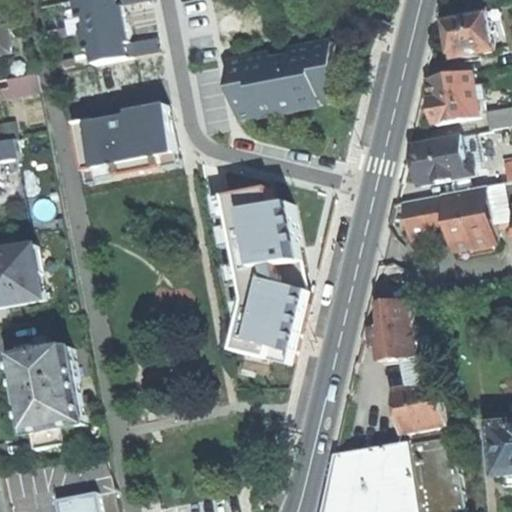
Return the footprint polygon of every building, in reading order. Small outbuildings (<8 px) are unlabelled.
[(126,0),(101,0),(83,3),(86,20),(93,19),(96,35),(132,28),(126,0)] [(502,11),(491,13),(495,32),(506,30),(502,11)] [(457,58),(498,50),(495,32),(491,13),(450,21),(453,40),(457,58)] [(0,58),(17,56),(10,16),(0,17),(0,58)] [(96,35),(89,36),(92,52),(102,51),(105,66),(138,60),(132,28),(96,35)] [(234,69),(246,122),(287,112),(286,108),(307,103),(308,108),(349,99),(337,46),(296,55),(298,64),(278,68),(276,59),(234,69)] [(441,125),(484,117),(482,102),(479,88),(476,73),(433,81),(437,105),(441,125)] [(6,82),(9,98),(42,92),(39,75),(6,82)] [(488,86),(479,88),(482,102),(490,100),(488,86)] [(199,148),(188,96),(86,117),(97,169),(199,148)] [(511,111),(492,115),(496,132),(511,128),(511,111)] [(423,167),(427,185),(481,174),(479,165),(473,166),(471,155),(468,137),(419,146),(423,167)] [(16,140),(0,143),(0,144),(5,172),(21,169),(16,140)] [(482,153),(471,155),(473,166),(479,165),(484,164),(482,153)] [(302,184),(240,192),(257,284),(248,321),(306,340),(323,279),(302,184)] [(483,191),(408,206),(412,224),(415,241),(433,238),(430,222),(451,218),(454,234),(458,255),(503,246),(498,222),(490,223),(483,191)] [(433,238),(454,234),(451,218),(430,222),(433,238)] [(436,249),(433,238),(415,241),(417,253),(436,249)] [(0,307),(48,301),(41,248),(0,253),(0,307)] [(386,365),(415,362),(420,361),(415,303),(379,306),(381,332),(374,333),(375,348),(385,347),(386,365)] [(25,404),(32,439),(39,437),(42,454),(74,448),(71,431),(92,427),(78,350),(17,361),(25,404)] [(417,377),(425,376),(444,372),(441,359),(420,361),(415,362),(417,377)] [(425,376),(428,389),(446,386),(444,372),(425,376)] [(409,436),(411,436),(454,428),(446,386),(428,389),(402,394),(409,436)] [(411,436),(413,447),(417,446),(456,440),(454,428),(411,436)] [(511,428),(495,430),(500,479),(507,479),(508,490),(511,489),(511,428)] [(456,440),(417,446),(426,511),(471,511),(460,439),(456,440)] [(332,495),(328,511),(426,511),(417,446),(413,447),(340,459),(332,495)] [(106,511),(103,495),(65,503),(66,511),(106,511)]
